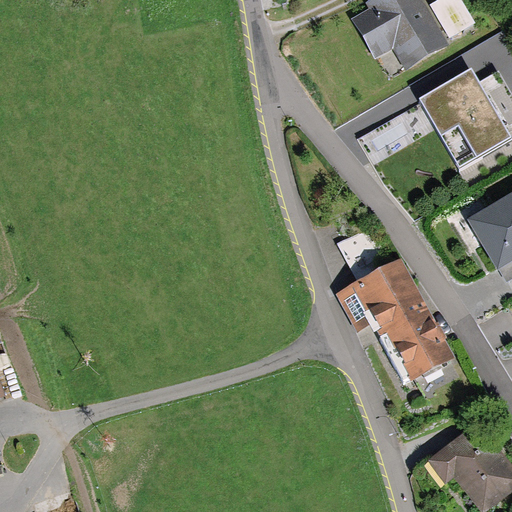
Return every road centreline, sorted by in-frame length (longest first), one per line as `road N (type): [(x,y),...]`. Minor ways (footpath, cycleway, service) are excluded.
road 1 (residential): [(268,90),(294,96),(401,228),(511,407)]
road 2 (residential): [(52,422),(260,368),(340,335)]
road 3 (residential): [(268,90),(289,188),(340,335)]
road 4 (residential): [(340,335),(386,432),(406,511)]
